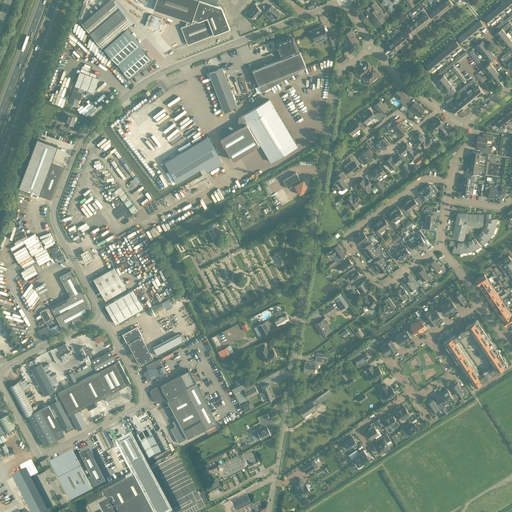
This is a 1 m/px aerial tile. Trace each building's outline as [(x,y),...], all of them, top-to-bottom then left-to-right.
[(142,50),(124,29),(132,23),(112,0),(108,0),(82,23),(103,48),(104,47),(129,76),(141,65),(143,68),(152,59),(143,49),(142,50)] [(156,0),(153,9),(187,20),(185,25),(180,27),(187,44),(229,28),(221,7),(215,5),(216,0),(156,0)] [(383,0),(382,2),(384,5),(388,4),(389,6),(388,10),(390,12),(393,12),(394,9),(392,6),(394,4),(398,3),(399,0),(383,0)] [(411,8),(415,5),(410,0),(404,0),(408,5),(411,8)] [(443,2),(444,1),(442,0),(441,0),(437,3),(444,12),(449,8),(443,2)] [(506,1),(501,6),(505,12),(510,7),(506,1)] [(434,9),(439,15),(444,12),(437,3),(433,7),(434,9)] [(281,13),(271,5),(266,11),(273,17),(271,19),(273,21),(275,19),(276,19),(281,13)] [(140,6),(135,13),(141,18),(146,11),(140,6)] [(256,6),(249,15),(253,19),(261,10),(256,6)] [(500,16),(505,12),(501,6),(495,10),(500,16)] [(369,7),(365,11),(367,14),(368,16),(368,15),(371,18),(372,17),(379,25),(387,18),(378,7),(373,11),(369,7)] [(421,16),(427,23),(431,19),(423,8),(420,10),(422,13),(423,12),(424,13),(421,16)] [(439,15),(434,9),(432,11),(430,9),(428,10),(435,19),(439,15)] [(495,20),(500,16),(495,10),(490,14),(495,20)] [(427,23),(421,16),(418,12),(415,14),(417,16),(418,16),(419,17),(416,19),(422,26),(427,23)] [(157,29),(161,18),(150,14),(146,25),(157,29)] [(490,24),(495,20),(490,14),(485,18),(490,24)] [(413,20),(411,22),(417,30),(422,26),(416,19),(413,16),(411,18),(413,20)] [(413,34),(417,30),(411,22),(409,19),(406,22),(408,24),(409,23),(410,25),(407,27),(413,34)] [(480,20),(474,25),(480,32),(486,28),(480,20)] [(474,25),(469,29),(475,36),(480,32),(474,25)] [(402,34),(408,41),(412,37),(403,26),(401,28),(403,30),(404,30),(405,31),(402,34)] [(311,33),(314,40),(326,35),(323,28),(311,33)] [(496,33),(500,38),(506,33),(502,28),(496,33)] [(469,41),(475,36),(469,29),(463,34),(469,41)] [(350,30),(343,34),(349,46),(354,43),(354,44),(355,43),(357,41),(353,34),(352,35),(350,30)] [(408,41),(402,34),(399,30),(396,32),(398,34),(399,34),(400,35),(397,37),(403,44),(408,41)] [(504,43),(510,39),(506,33),(500,38),(504,43)] [(403,44),(397,37),(394,34),(392,36),(393,38),(394,37),(396,39),(393,41),(398,48),(403,44)] [(458,38),(464,45),(469,41),(463,34),(458,38)] [(283,58),(300,51),(294,37),(277,43),(283,58)] [(393,41),(392,40),(390,37),(387,40),(389,42),(390,41),(391,43),(388,45),(394,52),(398,48),(393,41)] [(66,46),(64,48),(71,55),(72,54),(70,52),(77,45),(71,39),(65,45),(66,46)] [(451,45),(456,51),(461,47),(456,41),(451,45)] [(476,45),(481,51),(487,46),(482,41),(476,45)] [(451,55),(456,51),(451,45),(446,49),(451,55)] [(485,56),(491,51),(487,46),(481,51),(485,56)] [(446,49),(441,53),(446,59),(451,55),(446,49)] [(306,67),(300,51),(283,58),(253,70),(258,83),(259,86),(261,91),(262,91),(306,67)] [(489,61),(495,56),(491,51),(485,56),(489,61)] [(441,63),(446,59),(441,53),(436,57),(441,63)] [(342,64),(348,59),(345,55),(339,60),(342,64)] [(436,68),(441,63),(436,57),(431,62),(436,68)] [(367,62),(356,72),(360,77),(360,76),(368,85),(380,75),(376,70),(375,71),(367,62)] [(431,72),(436,68),(431,62),(426,66),(431,72)] [(484,68),(488,73),(494,68),(490,63),(484,68)] [(224,112),(237,105),(222,68),(209,73),(210,76),(224,112)] [(488,73),(492,78),(498,73),(494,68),(488,73)] [(95,83),(97,77),(80,71),(74,86),(68,103),(77,106),(83,89),(88,90),(92,92),(95,83)] [(502,78),(498,73),(492,78),(496,83),(502,78)] [(438,80),(442,85),(448,80),(444,75),(438,80)] [(446,90),(452,85),(448,80),(442,85),(446,90)] [(450,95),(456,90),(452,85),(446,90),(450,95)] [(473,90),(479,97),(484,92),(478,85),(473,90)] [(164,93),(160,86),(153,91),(158,97),(164,93)] [(393,96),(392,98),(394,100),(396,98),(403,104),(403,105),(406,107),(410,102),(407,100),(409,98),(398,90),(393,96)] [(473,101),(479,97),(473,90),(468,94),(473,101)] [(468,94),(462,99),(468,106),(473,101),(468,94)] [(242,125),(220,138),(232,159),(260,143),(271,162),(297,146),(269,99),(243,115),(242,116),(242,115),(238,117),(238,118),(239,118),(239,120),(238,120),(240,124),(241,123),(242,125)] [(462,110),(468,106),(462,99),(457,103),(462,110)] [(50,101),(41,126),(69,136),(71,130),(66,128),(73,109),(50,101)] [(314,110),(315,102),(307,101),(306,109),(314,110)] [(383,111),(388,107),(384,102),(383,104),(380,101),(374,106),(377,110),(378,109),(379,110),(377,112),(378,114),(381,118),(384,115),(381,112),(383,111)] [(410,102),(406,107),(418,117),(424,109),(414,102),(412,104),(410,102)] [(462,110),(457,103),(451,108),(457,115),(462,110)] [(359,121),(365,128),(368,126),(366,123),(375,116),(374,115),(369,109),(360,117),(362,119),(359,121)] [(505,114),(501,118),(510,129),(511,131),(511,129),(511,128),(511,127),(509,125),(511,123),(505,114)] [(131,127),(133,126),(124,116),(122,118),(131,127)] [(438,118),(429,126),(434,132),(438,129),(444,136),(449,132),(444,126),(438,118)] [(510,129),(501,118),(496,121),(497,122),(495,124),(501,131),(503,129),(506,127),(508,130),(510,129)] [(359,121),(357,123),(355,121),(346,128),(351,135),(361,127),(362,130),(365,128),(359,121)] [(399,136),(405,131),(398,122),(395,125),(393,123),(387,128),(389,130),(392,127),(399,136)] [(421,133),(414,138),(422,148),(427,143),(429,146),(433,142),(428,136),(425,139),(421,133)] [(478,136),(477,142),(486,143),(487,140),(493,141),(493,135),(488,134),(485,133),(485,137),(483,136),(478,136)] [(207,136),(164,161),(176,181),(219,156),(207,136)] [(384,137),(373,146),(378,152),(381,151),(380,150),(388,143),(384,137)] [(37,138),(19,187),(20,187),(39,195),(39,194),(52,161),(57,146),(37,138)] [(67,159),(72,143),(60,139),(55,154),(67,159)] [(477,142),(476,148),(481,149),(483,149),(482,152),(489,153),(491,153),(491,147),(486,146),(486,143),(477,142)] [(407,144),(399,150),(403,155),(407,152),(413,160),(420,154),(416,150),(413,152),(407,144)] [(368,158),(373,154),(369,149),(358,157),(364,165),(369,160),(368,158)] [(351,160),(344,166),(345,168),(350,174),(359,168),(357,166),(360,164),(353,155),(349,158),(351,160)] [(385,162),(390,168),(388,169),(391,172),(395,169),(394,167),(402,161),(397,155),(392,158),(391,157),(385,162)] [(39,194),(39,195),(51,199),(63,165),(52,161),(44,182),(39,194)] [(405,162),(400,166),(406,173),(411,169),(405,162)] [(373,173),(370,175),(376,182),(374,184),(375,185),(377,188),(378,189),(380,191),(385,187),(379,180),(378,180),(386,174),(384,172),(379,166),(372,172),(373,173)] [(299,193),(308,188),(303,179),(301,180),(298,175),(296,171),(283,179),(288,187),(294,184),(299,193)] [(337,179),(334,181),(340,189),(338,191),(339,193),(340,193),(341,193),(342,193),(347,189),(345,186),(347,185),(343,179),(346,177),(341,172),(335,176),(337,179)] [(464,175),(463,181),(475,183),(475,180),(476,177),(475,177),(475,175),(477,175),(477,174),(475,173),(475,174),(473,173),(467,173),(466,176),(464,175)] [(363,179),(357,184),(364,193),(370,188),(369,186),(371,184),(367,179),(365,182),(363,179)] [(423,188),(429,196),(434,192),(435,193),(438,191),(433,185),(431,187),(429,185),(428,185),(427,185),(423,188)] [(494,199),(496,188),(490,187),(486,186),(485,192),(489,193),(488,198),(494,199)] [(496,188),(494,199),(500,199),(501,195),(504,196),(506,187),(502,187),(502,189),(496,188)] [(424,200),(429,196),(423,188),(420,191),(420,192),(419,192),(420,194),(418,196),(422,202),(425,200),(424,200)] [(132,203),(129,198),(128,198),(122,189),(118,192),(128,206),(132,203)] [(350,194),(344,199),(352,209),(358,204),(358,203),(361,201),(356,194),(353,197),(350,194)] [(407,199),(411,204),(413,207),(416,205),(417,207),(422,204),(417,197),(414,199),(412,196),(411,197),(410,197),(407,199)] [(116,206),(119,203),(115,199),(108,205),(110,207),(113,204),(116,206)] [(413,207),(411,204),(407,199),(404,202),(403,203),(406,207),(403,209),(408,215),(408,216),(411,214),(408,210),(413,207)] [(133,204),(129,208),(133,214),(138,211),(133,204)] [(403,209),(402,207),(399,209),(398,206),(393,210),(399,218),(404,215),(405,217),(408,215),(403,209)] [(394,222),(399,218),(393,210),(388,213),(390,216),(387,218),(393,226),(394,227),(396,225),(394,222)] [(424,219),(435,221),(436,215),(433,215),(433,211),(428,211),(425,210),(424,210),(423,214),(425,214),(424,219)] [(466,222),(467,214),(467,213),(458,212),(455,221),(456,222),(464,223),(466,222)] [(486,222),(486,224),(496,226),(496,223),(497,219),(491,219),(491,214),(487,214),(486,218),(486,222)] [(393,226),(387,218),(385,220),(383,217),(378,220),(384,229),(389,226),(390,228),(393,226)] [(422,225),(421,228),(429,230),(429,226),(431,227),(434,227),(435,221),(424,219),(424,225),(422,225)] [(380,232),(384,229),(378,220),(373,224),(376,228),(374,230),(379,237),(382,235),(380,232)] [(24,231),(32,227),(30,222),(19,227),(25,240),(32,237),(30,231),(26,233),(25,231),(24,231)] [(467,227),(464,223),(456,222),(455,228),(466,231),(467,227)] [(485,226),(484,228),(493,233),(495,229),(496,226),(486,224),(485,226)] [(483,230),(481,233),(489,239),(492,235),(493,233),(484,228),(483,230)] [(414,238),(421,246),(425,243),(424,240),(426,239),(419,229),(416,232),(419,235),(414,238)] [(363,244),(364,243),(371,238),(372,238),(370,236),(370,235),(367,237),(363,232),(354,238),(358,244),(361,242),(363,244)] [(480,233),(477,236),(483,245),(488,240),(489,239),(481,233),(480,233)] [(366,253),(374,247),(371,243),(373,241),(371,238),(364,243),(366,246),(362,249),(366,253)] [(416,250),(421,246),(414,238),(410,241),(408,239),(406,241),(412,249),(414,248),(416,250)] [(469,241),(474,250),(475,250),(481,246),(475,238),(470,240),(469,241)] [(399,249),(405,258),(410,254),(407,249),(409,248),(405,242),(403,239),(400,241),(404,246),(399,249)] [(460,253),(460,242),(455,242),(451,240),(449,245),(454,246),(452,252),(460,253)] [(467,252),(474,250),(469,241),(465,242),(467,252)] [(54,247),(50,250),(54,257),(62,252),(58,245),(57,246),(57,245),(54,246),(54,247)] [(341,255),(344,253),(338,245),(328,252),(331,256),(332,256),(334,260),(337,263),(343,258),(341,255)] [(375,258),(382,253),(383,252),(378,246),(375,249),(374,247),(366,253),(369,258),(373,255),(375,258)] [(88,249),(80,253),(86,264),(94,260),(88,249)] [(401,261),(405,258),(399,249),(396,252),(395,250),(391,253),(396,260),(398,258),(401,261)] [(285,260),(282,253),(280,250),(277,252),(275,253),(274,254),(280,266),(287,262),(286,262),(285,260)] [(376,268),(385,262),(382,259),(383,258),(384,255),(383,255),(382,253),(375,258),(374,258),(376,261),(373,263),(376,268)] [(502,269),(511,261),(511,260),(509,256),(498,263),(502,269)] [(339,261),(333,266),(334,267),(337,270),(340,267),(343,271),(353,264),(348,258),(341,263),(339,261)] [(434,260),(428,265),(434,273),(440,269),(443,272),(446,270),(442,265),(440,267),(434,260)] [(511,261),(502,269),(506,274),(511,270),(511,261)] [(385,262),(376,268),(380,273),(383,270),(385,273),(392,267),(389,263),(387,265),(385,262)] [(114,267),(93,279),(105,300),(126,288),(114,267)] [(353,268),(346,273),(348,275),(348,276),(352,282),(361,275),(356,269),(355,270),(353,268)] [(423,268),(416,273),(420,278),(417,281),(420,285),(424,283),(422,281),(426,278),(428,280),(430,279),(433,277),(429,272),(427,274),(423,268)] [(40,278),(37,273),(33,275),(32,272),(34,271),(33,269),(23,274),(28,284),(40,278)] [(70,296),(50,307),(63,330),(83,319),(88,315),(90,310),(89,304),(71,270),(59,276),(70,296)] [(476,279),(479,284),(488,279),(484,274),(476,279)] [(416,287),(419,285),(414,278),(409,282),(409,281),(404,284),(410,291),(412,294),(416,291),(414,288),(415,287),(416,287)] [(488,279),(479,284),(482,289),(492,282),(488,278),(488,279)] [(359,281),(352,286),(354,289),(356,287),(361,293),(369,287),(365,281),(361,283),(359,281)] [(482,289),(485,293),(494,287),(494,288),(495,287),(493,284),(494,283),(493,281),(492,282),(482,289)] [(494,287),(485,293),(488,298),(497,292),(499,291),(498,289),(496,290),(494,288),(494,287)] [(400,288),(394,293),(400,301),(406,297),(408,299),(410,297),(405,291),(403,292),(402,291),(400,288)] [(115,323),(142,308),(132,290),(105,305),(115,323)] [(452,294),(455,299),(457,298),(461,304),(462,304),(466,302),(465,301),(466,301),(460,292),(457,294),(455,292),(452,294)] [(488,298),(491,302),(500,296),(497,292),(488,298)] [(341,294),(335,298),(342,309),(349,305),(341,294)] [(456,308),(452,302),(455,299),(452,294),(448,297),(443,300),(445,302),(451,311),(453,310),(456,308)] [(367,297),(363,302),(365,304),(365,305),(371,309),(377,301),(371,296),(369,298),(367,297)] [(501,296),(500,296),(491,302),(494,307),(504,300),(501,296)] [(385,301),(382,303),(385,307),(383,308),(386,313),(389,310),(390,311),(391,310),(390,310),(395,306),(394,305),(396,303),(393,297),(390,298),(388,297),(384,300),(385,301)] [(494,307),(497,311),(507,305),(508,304),(505,299),(504,300),(494,307)] [(150,308),(153,316),(172,308),(169,300),(150,308)] [(449,312),(451,311),(445,302),(440,305),(439,303),(436,305),(439,310),(442,308),(446,315),(449,313),(449,312)] [(332,304),(321,311),(325,318),(337,311),(336,310),(333,305),(332,304)] [(430,312),(436,321),(438,320),(441,318),(437,312),(439,310),(436,305),(434,306),(433,307),(435,309),(430,312)] [(507,305),(497,311),(500,316),(509,310),(510,310),(507,305)] [(47,309),(40,312),(45,322),(52,318),(47,309)] [(500,316),(503,320),(511,314),(511,311),(511,313),(509,310),(500,316)] [(434,322),(436,321),(430,312),(425,315),(424,313),(421,315),(424,320),(427,318),(431,325),(434,323),(434,322)] [(279,317),(276,319),(274,319),(278,325),(279,324),(289,319),(286,314),(279,317)] [(415,322),(421,331),(423,330),(426,328),(422,322),(424,320),(421,315),(418,317),(420,319),(415,322)] [(481,376),(458,341),(471,333),(494,367),(490,370),(493,374),(496,372),(509,364),(478,319),(466,327),(466,328),(464,329),(463,326),(456,331),(457,333),(456,335),(455,334),(444,342),(474,387),(486,379),(488,377),(485,373),(481,376)] [(321,320),(315,324),(322,336),(329,332),(325,326),(327,325),(326,323),(324,324),(321,320)] [(257,326),(254,328),(259,337),(261,335),(270,331),(265,322),(257,326)] [(419,332),(421,331),(415,322),(410,325),(409,323),(406,325),(410,330),(412,328),(416,335),(419,333),(419,332)] [(43,340),(52,335),(47,325),(38,331),(43,340)] [(400,332),(406,341),(408,340),(411,338),(407,332),(410,330),(406,325),(403,327),(405,329),(400,332)] [(128,343),(139,365),(153,358),(141,336),(142,336),(137,326),(122,334),(127,344),(128,343)] [(404,342),(406,341),(400,332),(395,335),(394,333),(391,335),(394,340),(397,338),(401,345),(405,343),(404,342)] [(104,333),(95,337),(97,342),(106,339),(104,333)] [(184,341),(180,334),(153,348),(157,355),(184,341)] [(392,342),(394,340),(391,335),(388,337),(390,339),(386,342),(392,351),(393,350),(397,348),(392,342)] [(389,352),(392,351),(386,342),(382,344),(381,342),(376,345),(380,350),(382,349),(386,355),(390,353),(389,352)] [(60,346),(56,348),(60,355),(69,351),(65,344),(62,345),(62,346),(61,347),(60,346)] [(264,345),(257,349),(263,359),(265,358),(267,363),(277,358),(273,350),(268,352),(264,345)] [(82,346),(80,348),(85,359),(87,363),(90,361),(87,355),(82,346)] [(227,346),(218,351),(221,358),(231,353),(227,346)] [(363,349),(361,351),(360,350),(355,353),(356,355),(354,356),(359,363),(361,361),(363,364),(368,361),(366,358),(368,356),(363,349)] [(98,357),(91,361),(92,364),(97,372),(116,361),(110,350),(98,357)] [(167,374),(159,359),(146,365),(147,368),(146,371),(143,372),(143,374),(144,375),(145,376),(146,378),(146,379),(147,381),(148,381),(159,376),(160,377),(167,374)] [(116,361),(97,372),(111,399),(120,395),(117,389),(130,383),(118,360),(116,361)] [(305,362),(304,371),(314,372),(314,369),(318,369),(318,364),(315,363),(305,362)] [(31,369),(40,386),(44,395),(55,390),(50,381),(41,363),(31,369)] [(88,366),(73,374),(78,382),(89,375),(97,372),(92,364),(88,366)] [(367,375),(368,374),(372,381),(382,374),(378,367),(374,370),(371,366),(364,370),(367,375)] [(166,397),(195,382),(189,369),(181,374),(180,373),(168,380),(150,389),(150,392),(155,403),(166,397)] [(111,399),(97,372),(89,375),(78,382),(76,382),(58,392),(64,403),(70,414),(78,410),(86,406),(88,410),(96,405),(95,401),(104,396),(107,401),(111,399)] [(25,417),(28,415),(35,412),(18,381),(9,386),(25,417)] [(217,422),(195,382),(166,397),(168,400),(167,401),(177,419),(173,421),(175,426),(171,428),(178,443),(217,422)] [(465,394),(468,392),(464,387),(462,388),(458,382),(457,383),(457,382),(453,385),(453,386),(459,395),(463,392),(465,394)] [(253,383),(244,388),(246,394),(248,398),(258,392),(255,387),(253,383)] [(270,384),(261,387),(266,400),(275,397),(270,384)] [(385,384),(379,387),(383,392),(381,393),(386,400),(396,394),(391,387),(388,389),(387,388),(388,387),(385,384)] [(455,401),(458,399),(454,393),(452,395),(447,388),(444,391),(445,391),(443,393),(449,401),(453,398),(455,401)] [(311,401),(299,409),(300,412),(300,413),(301,413),(304,417),(316,408),(319,405),(318,404),(331,394),(328,390),(311,401)] [(442,402),(439,403),(443,409),(445,407),(444,405),(449,401),(443,393),(441,394),(440,393),(437,395),(442,402)] [(52,410),(61,405),(60,404),(58,399),(49,405),(52,410)] [(437,405),(433,399),(432,400),(432,399),(428,402),(428,403),(429,404),(431,408),(435,413),(439,410),(440,410),(443,409),(439,403),(437,405)] [(245,412),(251,409),(248,403),(242,406),(245,412)] [(46,421),(55,416),(54,416),(52,410),(49,405),(40,409),(35,412),(28,415),(37,433),(49,427),(46,421)] [(73,428),(61,405),(52,410),(54,416),(57,414),(66,432),(73,428)] [(409,414),(404,406),(401,408),(396,411),(397,411),(396,412),(402,420),(410,415),(409,414)] [(78,410),(70,414),(78,430),(87,425),(78,410)] [(15,427),(8,413),(0,417),(0,423),(5,432),(15,427)] [(384,420),(387,425),(385,427),(389,433),(393,430),(390,426),(397,421),(392,415),(389,417),(389,416),(384,419),(385,420),(384,420)] [(56,439),(64,435),(55,416),(46,421),(49,427),(37,433),(42,442),(44,446),(55,440),(56,439)] [(403,427),(404,428),(402,429),(407,437),(414,432),(414,433),(417,431),(416,430),(419,428),(417,425),(416,426),(415,424),(412,426),(412,425),(410,427),(408,424),(403,427)] [(254,434),(251,436),(254,441),(257,439),(257,440),(261,438),(270,433),(267,427),(264,429),(264,428),(263,429),(262,426),(253,431),(254,434)] [(369,430),(366,431),(371,438),(374,436),(376,438),(381,435),(379,432),(378,433),(374,426),(373,427),(372,426),(368,429),(369,430)] [(472,433),(466,433),(466,434),(466,445),(472,445),(472,436),(475,436),(475,430),(472,430),(472,433)] [(149,431),(135,438),(147,461),(160,454),(149,431)] [(103,452),(111,448),(110,447),(103,434),(102,432),(95,436),(103,452)] [(105,433),(103,434),(110,447),(112,446),(105,433)] [(375,447),(374,447),(376,450),(377,449),(379,453),(389,446),(386,442),(390,439),(386,433),(379,438),(382,441),(375,446),(375,447)] [(456,438),(453,438),(453,444),(456,444),(460,444),(460,445),(466,445),(466,434),(460,434),(460,438),(456,438)] [(116,444),(130,470),(145,463),(131,436),(127,438),(116,444)] [(344,437),(339,441),(343,446),(345,445),(348,448),(357,443),(356,442),(357,441),(355,438),(354,438),(352,437),(347,441),(344,437)] [(356,450),(349,455),(352,459),(353,458),(358,465),(365,461),(364,460),(368,457),(367,455),(367,454),(364,449),(360,452),(361,453),(359,454),(356,450)] [(429,449),(423,451),(424,454),(426,453),(428,459),(439,456),(438,450),(430,452),(429,449)] [(87,482),(92,491),(105,484),(93,461),(94,460),(89,451),(79,456),(92,480),(87,482)] [(72,452),(49,464),(69,503),(92,491),(87,482),(72,452)] [(241,457),(240,457),(246,469),(256,464),(250,453),(241,457)] [(439,456),(428,459),(429,465),(441,463),(439,456)] [(246,469),(240,457),(237,457),(234,459),(240,471),(246,469)] [(485,457),(478,457),(478,469),(485,469),(485,471),(488,471),(488,465),(485,465),(485,457)] [(240,471),(234,459),(229,462),(235,474),(240,471)] [(493,468),(490,468),(490,474),(493,474),(493,472),(499,472),(499,460),(493,460),(493,468)] [(505,460),(499,460),(499,472),(505,472),(505,474),(508,474),(508,468),(505,468),(505,460)] [(22,472),(12,478),(29,511),(46,511),(30,479),(38,475),(31,462),(20,468),(22,472)] [(235,474),(229,462),(223,465),(229,477),(235,474)] [(311,462),(302,467),(304,470),(305,471),(306,473),(315,468),(314,466),(311,462)] [(170,511),(145,463),(130,470),(133,478),(102,494),(104,499),(87,508),(88,511),(170,511)] [(207,472),(216,468),(214,463),(205,467),(207,472)] [(229,477),(223,465),(218,467),(221,472),(222,472),(223,476),(222,476),(224,479),(229,477)] [(304,485),(300,478),(294,482),(297,487),(298,487),(299,489),(296,490),(297,492),(297,493),(298,495),(299,495),(300,497),(310,491),(306,484),(304,485)] [(220,487),(218,482),(205,489),(207,493),(220,487)] [(401,495),(398,500),(408,507),(411,501),(404,497),(406,495),(401,491),(399,494),(401,495)] [(237,498),(230,501),(233,507),(237,506),(239,509),(249,504),(245,495),(238,499),(237,498)] [(392,504),(391,507),(396,510),(398,508),(404,511),(408,507),(398,500),(394,506),(392,504)]
